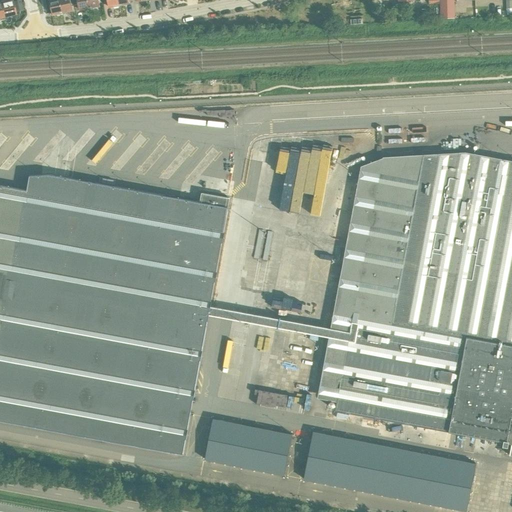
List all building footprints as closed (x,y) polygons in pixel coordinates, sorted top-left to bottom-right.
[(12,0),(3,0),(0,1),(4,17),(16,14),(12,0)] [(21,0),(14,0),(18,10),(24,7),(21,0)] [(62,12),(59,0),(48,0),(52,15),(62,12)] [(59,0),(62,12),(72,10),(70,0),(59,0)] [(77,0),(79,9),(84,8),(85,11),(89,10),(87,0),(77,0)] [(87,0),(89,10),(95,9),(94,7),(100,6),(98,0),(87,0)] [(119,7),(118,0),(107,0),(109,6),(113,5),(114,8),(119,7)] [(453,0),(439,0),(440,3),(440,19),(454,18),(453,0)] [(268,153),(259,151),(256,171),(265,173),(261,202),(281,205),(285,179),(295,180),(296,173),(306,175),(301,211),(311,212),(317,171),(329,173),(331,156),(342,157),(344,147),(313,143),(312,149),(301,147),(300,152),(269,148),(268,153)] [(511,161),(465,152),(383,158),(335,410),(449,432),(486,438),(504,442),(503,445),(502,448),(507,449),(506,453),(510,453),(510,454),(510,453),(511,453),(511,161)] [(0,419),(111,440),(183,453),(185,438),(186,438),(188,428),(187,428),(193,399),(195,389),(194,389),(200,360),(201,360),(203,350),(202,350),(207,320),(208,320),(212,301),(211,300),(214,281),(215,281),(217,271),(216,271),(221,241),(222,242),(224,232),(223,232),(230,198),(202,193),(200,202),(51,174),(29,175),(27,190),(0,184),(0,419)] [(304,312),(310,272),(301,271),(305,245),(294,243),(288,287),(276,285),(273,307),(291,310),(304,312)] [(245,371),(268,376),(269,371),(277,373),(278,368),(247,362),(245,371)] [(251,382),(248,397),(244,396),(243,401),(261,405),(265,389),(254,387),(255,383),(251,382)] [(281,393),(304,396),(305,386),(282,383),(281,393)] [(210,414),(202,456),(289,472),(298,431),(210,414)] [(317,421),(307,479),(466,509),(477,450),(317,421)] [(217,467),(216,477),(225,479),(226,469),(217,467)]
